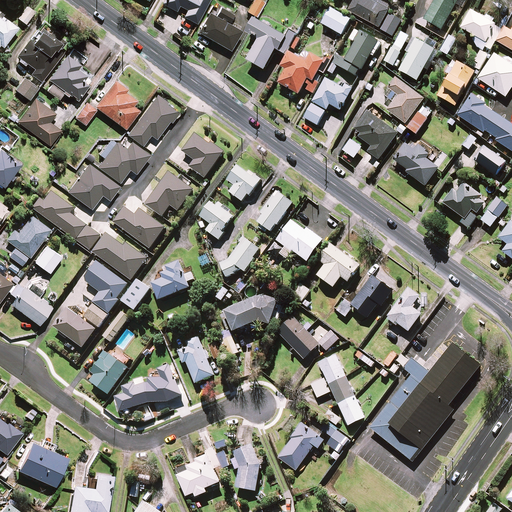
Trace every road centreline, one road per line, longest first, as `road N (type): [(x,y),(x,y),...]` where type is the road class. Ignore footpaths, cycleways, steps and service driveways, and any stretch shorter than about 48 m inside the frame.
road 1 (tertiary): [(475,288),(207,91)]
road 2 (residential): [(258,404),(226,408),(141,443),(117,439),(0,354)]
road 3 (residential): [(109,215),(207,91)]
road 4 (tertiary): [(207,91),(83,0)]
